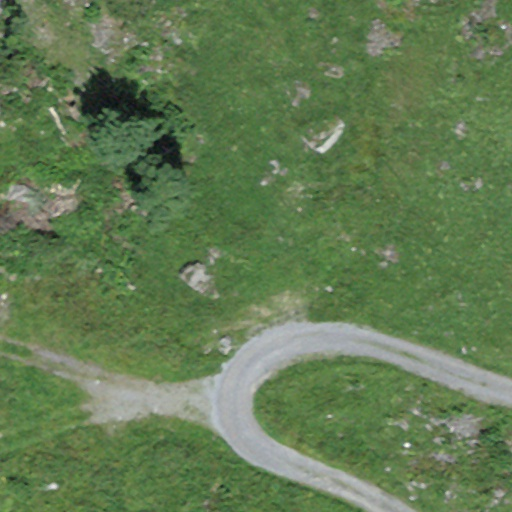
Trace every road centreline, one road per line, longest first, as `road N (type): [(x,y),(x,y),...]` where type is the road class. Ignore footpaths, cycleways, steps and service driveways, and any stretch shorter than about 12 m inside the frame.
road 1 (track): [(511,396),(381,346),(300,337),(247,367),(235,417),(262,458),(389,511)]
road 2 (track): [(235,417),(139,404),(0,352)]
road 3 (track): [(139,404),(0,441)]
